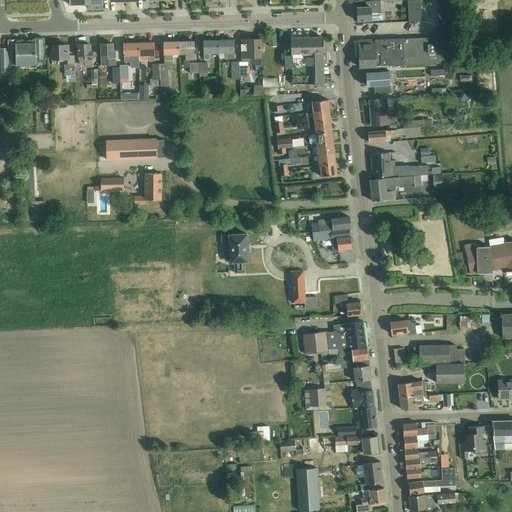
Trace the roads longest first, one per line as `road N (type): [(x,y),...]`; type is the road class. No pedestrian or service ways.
road 1 (tertiary): [(376,303),(342,18)]
road 2 (residential): [(56,28),(342,18)]
road 3 (residential): [(376,303),(511,303)]
road 4 (residential): [(387,416),(511,413)]
